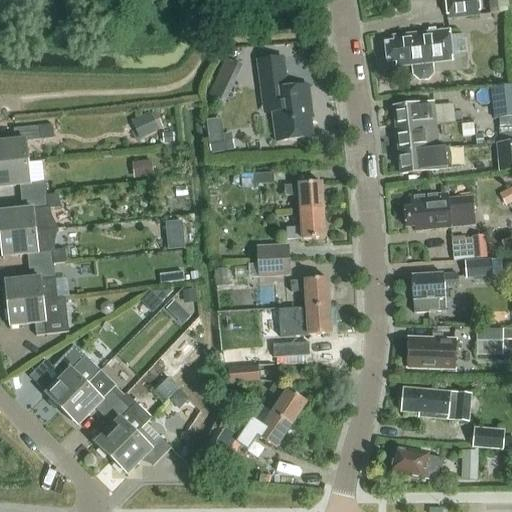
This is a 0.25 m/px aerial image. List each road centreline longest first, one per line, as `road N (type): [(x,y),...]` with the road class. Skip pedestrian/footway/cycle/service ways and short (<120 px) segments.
road 1 (residential): [(339,511),(375,346),(358,103),(339,0)]
road 2 (residential): [(93,511),(90,485),(0,396)]
